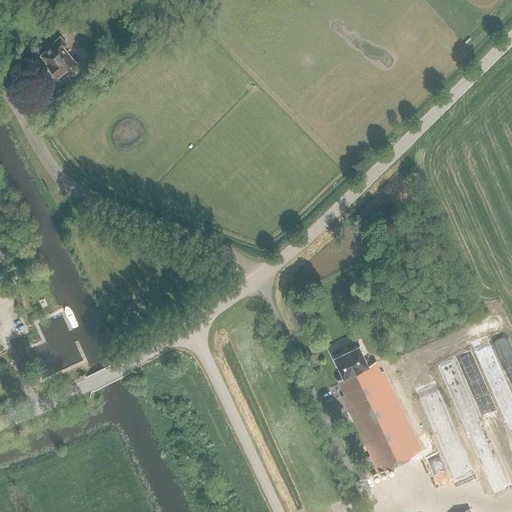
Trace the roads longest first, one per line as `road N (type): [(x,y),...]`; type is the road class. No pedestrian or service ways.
road 1 (tertiary): [(257,279),(511,36)]
road 2 (unclassified): [(257,279),(212,244),(70,188),(0,93)]
road 3 (tertiary): [(0,424),(71,395),(191,326)]
road 4 (residential): [(278,511),(191,326)]
